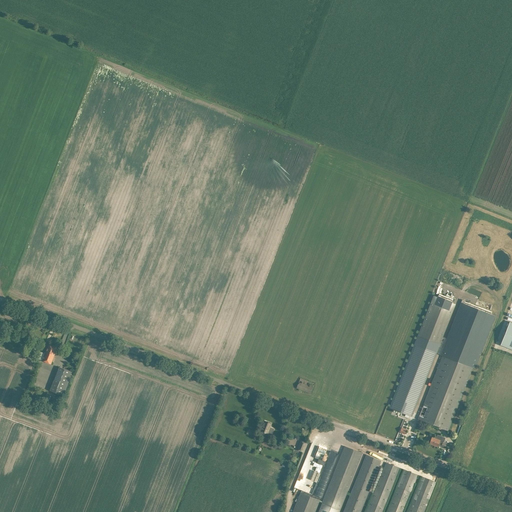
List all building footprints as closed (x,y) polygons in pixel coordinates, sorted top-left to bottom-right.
[(390,407),(411,416),(440,342),(455,305),(449,302),(450,299),(442,296),(441,299),(433,296),(390,407)] [(443,355),(419,416),(449,428),(473,367),(475,368),(496,317),(491,315),(492,312),(462,300),(441,354),(443,355)] [(511,322),(510,322),(500,345),(511,349),(511,322)] [(49,345),(47,349),(47,350),(46,350),(42,361),(51,364),(55,353),(57,348),(49,345)] [(51,389),(56,391),(64,393),(71,372),(59,367),(51,389)] [(300,378),(298,383),(297,387),(311,393),(314,384),(300,378)] [(270,427),(271,423),(265,421),(259,436),(267,439),(269,434),(272,435),(274,429),(270,427)] [(432,437),(431,439),(429,443),(438,447),(438,445),(447,449),(449,444),(444,441),(445,438),(438,435),(437,437),(435,436),(435,438),(432,437)] [(307,443),(301,441),(297,450),(303,452),(307,443)] [(327,449),(319,446),(314,458),(322,461),(327,449)] [(318,511),(339,511),(362,453),(345,446),(318,511)] [(343,511),(360,511),(381,461),(366,455),(343,511)] [(386,462),(384,467),(366,511),(381,511),(398,472),(399,468),(386,462)] [(404,470),(403,474),(398,487),(399,488),(388,511),(402,511),(410,492),(411,492),(416,479),(418,475),(404,470)] [(422,477),(421,481),(408,511),(423,511),(436,482),(422,477)] [(315,511),(320,498),(301,491),(292,511),(315,511)]
